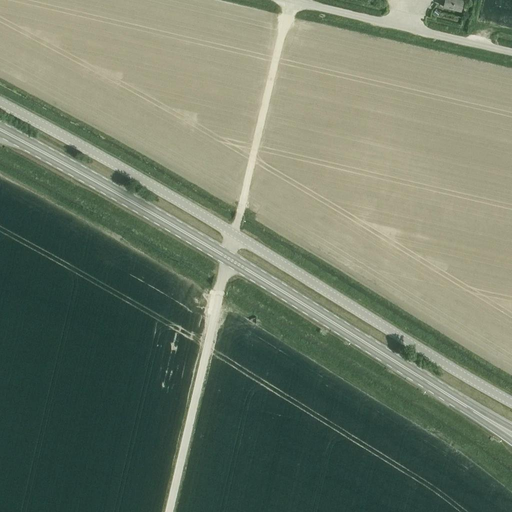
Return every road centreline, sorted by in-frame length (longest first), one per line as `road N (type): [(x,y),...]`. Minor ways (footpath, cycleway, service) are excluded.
road 1 (unclassified): [(511,403),(0,102)]
road 2 (track): [(0,75),(511,374)]
road 3 (secondary): [(503,429),(0,129)]
road 4 (track): [(289,0),(226,257)]
road 5 (track): [(169,511),(226,257)]
road 6 (unclassified): [(511,52),(289,0)]
